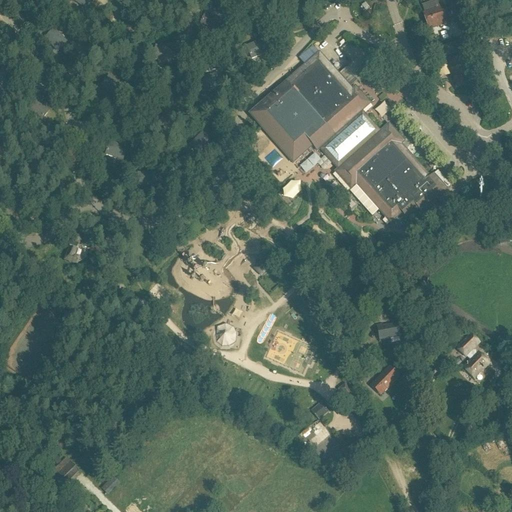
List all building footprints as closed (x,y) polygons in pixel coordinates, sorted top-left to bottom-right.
[(71,0),(72,0),(87,11),(94,0),(71,0)] [(445,0),(449,10),(459,6),(457,0),(445,0)] [(365,4),(361,8),(365,13),(369,9),(365,4)] [(450,24),(444,5),(435,8),(436,10),(423,14),(428,29),(432,28),(432,30),(450,24)] [(223,21),(206,13),(200,26),(217,34),(223,21)] [(442,32),(446,38),(452,34),(448,28),(442,32)] [(54,29),(44,40),(58,53),(68,43),(54,29)] [(348,47),(345,43),(347,41),(343,37),(334,46),(338,50),(338,49),(365,78),(378,67),(364,52),(358,46),(354,49),(350,45),(348,47)] [(263,39),(246,47),(251,60),(268,52),(263,39)] [(436,60),(460,53),(457,43),(433,50),(436,60)] [(157,44),(154,56),(172,61),(175,48),(157,44)] [(421,214),(448,190),(434,175),(431,177),(402,146),(406,143),(389,124),(380,132),(367,117),(363,113),(369,107),(371,105),(355,86),(352,89),(319,52),(248,115),(293,165),(313,148),(317,153),(320,151),(335,168),(337,170),(334,173),(351,192),(356,187),(390,225),(402,215),(407,221),(418,211),(421,214)] [(448,62),(456,90),(472,85),(465,57),(448,62)] [(218,71),(201,74),(203,88),(221,84),(218,71)] [(110,76),(101,87),(115,98),(124,88),(110,76)] [(41,122),(50,111),(35,99),(26,111),(41,122)] [(171,109),(156,122),(166,132),(180,120),(171,109)] [(203,133),(189,147),(199,157),(213,143),(203,133)] [(110,143),(105,156),(123,162),(128,149),(110,143)] [(138,174),(138,188),(157,187),(156,173),(138,174)] [(262,247),(276,247),(275,229),(261,230),(262,247)] [(72,265),(75,265),(77,264),(78,262),(77,260),(75,259),(75,258),(73,257),(80,241),(80,239),(78,238),(76,237),(74,237),(73,238),(63,262),(72,265)] [(87,259),(90,251),(82,248),(80,256),(87,259)] [(252,269),(262,278),(271,268),(261,260),(252,269)] [(224,323),(210,337),(224,350),(238,336),(224,323)] [(379,342),(401,338),(398,324),(383,327),(383,325),(376,326),(379,342)] [(455,349),(465,359),(467,358),(474,350),(480,343),(470,333),(455,349)] [(474,380),(489,365),(474,350),(467,358),(470,361),(463,369),(474,380)] [(370,387),(380,397),(399,378),(389,368),(370,387)] [(234,381),(230,387),(236,392),(240,386),(234,381)] [(338,390),(351,406),(358,399),(346,384),(338,390)] [(323,402),(311,412),(312,414),(318,421),(331,411),(323,402)] [(364,409),(371,417),(376,413),(369,405),(364,409)] [(501,448),(510,444),(507,438),(499,441),(501,448)] [(316,457),(323,453),(319,445),(311,449),(316,457)] [(353,462),(365,454),(360,447),(348,455),(353,462)]
